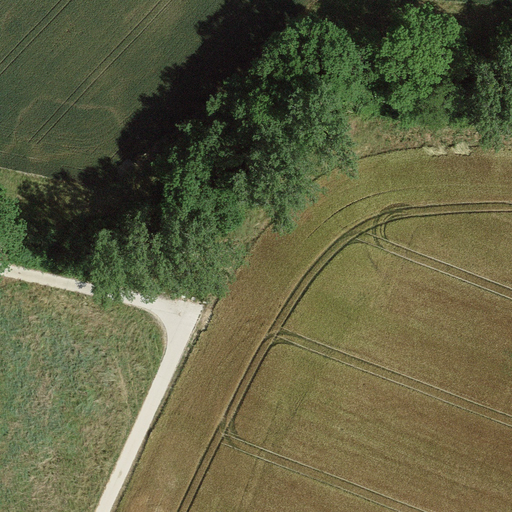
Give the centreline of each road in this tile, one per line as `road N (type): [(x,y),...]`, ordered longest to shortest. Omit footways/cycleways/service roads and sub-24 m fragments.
road 1 (track): [(0,270),(175,309),(180,340)]
road 2 (track): [(109,511),(180,340)]
